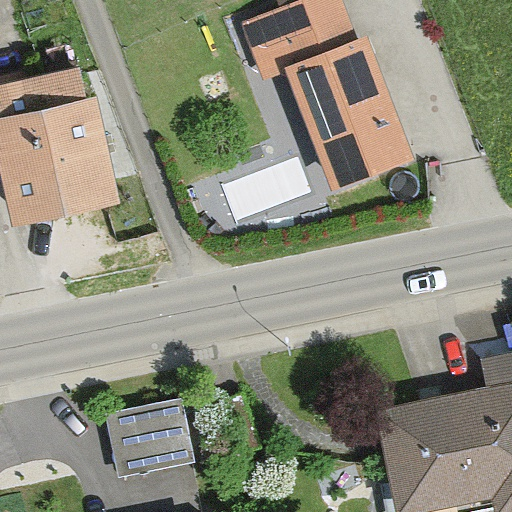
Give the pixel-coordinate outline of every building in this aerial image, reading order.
[(290,56),(333,173),(388,153),(345,36),(290,56)] [(1,89),(32,221),(120,200),(89,68),(1,89)] [(378,416),(397,511),(507,511),(511,511),(511,357),(481,364),(487,394),(378,416)] [(153,408),(166,471),(198,465),(185,401),(153,408)] [(246,401),(222,408),(236,458),(260,451),(246,401)] [(166,471),(153,408),(110,416),(123,480),(166,471)]
